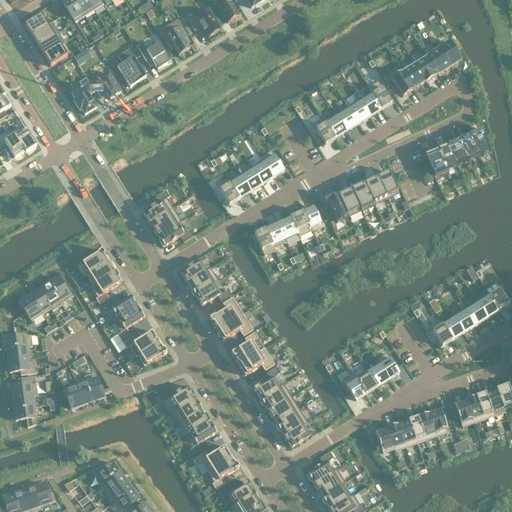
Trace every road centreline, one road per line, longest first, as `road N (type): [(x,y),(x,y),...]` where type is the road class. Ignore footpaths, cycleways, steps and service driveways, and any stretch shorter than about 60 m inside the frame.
road 1 (residential): [(79,142),(305,0)]
road 2 (residential): [(327,173),(469,115),(461,83)]
road 3 (residential): [(461,83),(327,173)]
road 4 (residential): [(162,271),(79,142)]
road 5 (residential): [(57,155),(139,284)]
road 6 (residential): [(79,142),(4,23)]
road 7 (residential): [(285,467),(211,349)]
road 8 (residential): [(327,173),(207,242)]
road 9 (residential): [(190,364),(263,481)]
road 10 (residential): [(421,388),(504,366),(502,330)]
